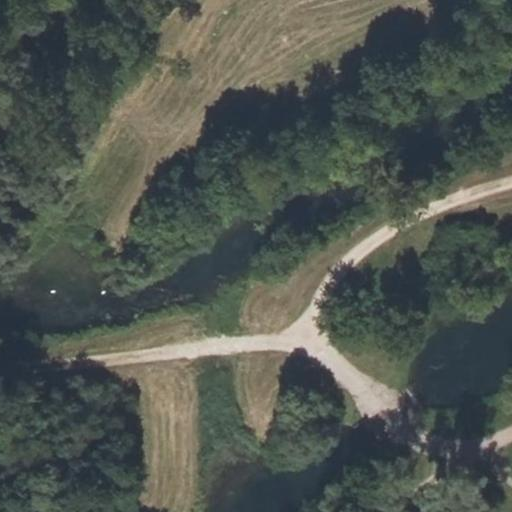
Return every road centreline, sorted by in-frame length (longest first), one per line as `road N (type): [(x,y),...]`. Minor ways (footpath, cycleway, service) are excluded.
road 1 (track): [(0,364),(298,339)]
road 2 (track): [(511,181),(390,226),(341,271),(298,339)]
road 3 (track): [(298,339),(367,395),(436,470)]
